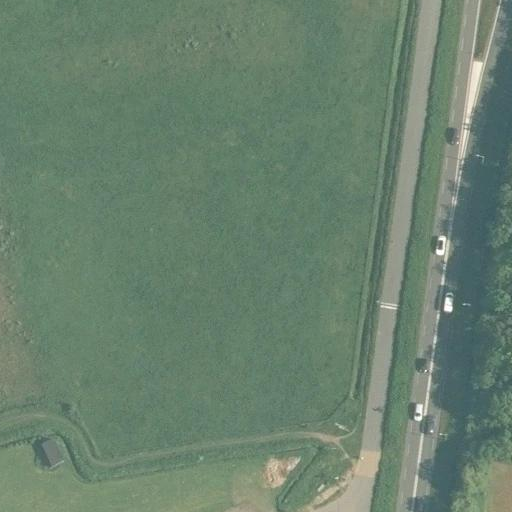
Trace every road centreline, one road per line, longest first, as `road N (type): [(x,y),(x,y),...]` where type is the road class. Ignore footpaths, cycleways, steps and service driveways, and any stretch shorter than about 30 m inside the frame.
road 1 (unclassified): [(362,495),(429,0)]
road 2 (unknown): [(0,434),(58,421),(93,466),(302,435),(369,448)]
road 3 (secondary): [(441,273),(503,0)]
road 4 (secondary): [(470,0),(441,273)]
road 5 (secondary): [(410,511),(441,273)]
